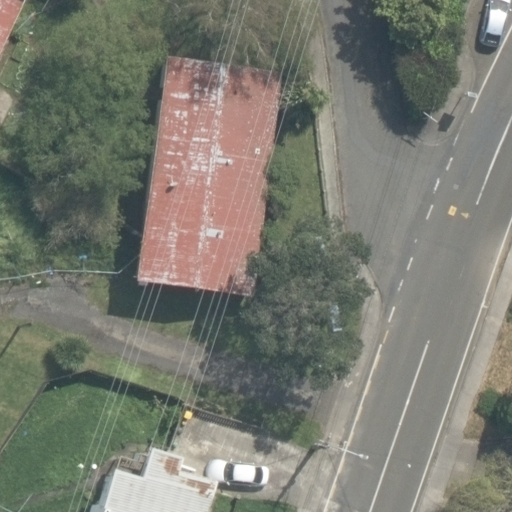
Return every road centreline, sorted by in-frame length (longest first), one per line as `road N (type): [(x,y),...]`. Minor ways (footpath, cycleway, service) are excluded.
road 1 (residential): [(456,282),(367,157),(350,106),(338,0)]
road 2 (secondary): [(456,282),(377,511)]
road 3 (secondary): [(511,137),(456,282)]
